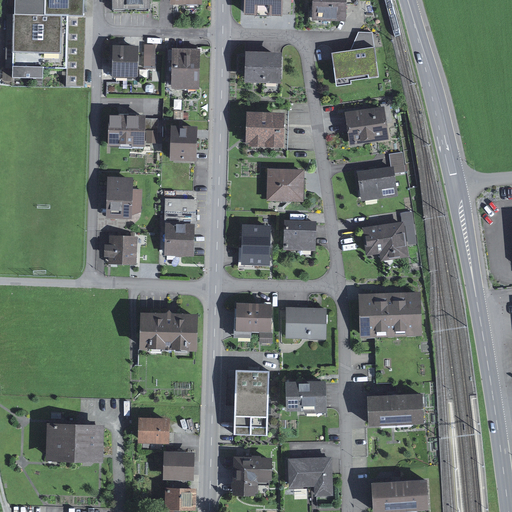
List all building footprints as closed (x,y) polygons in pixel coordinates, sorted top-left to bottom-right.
[(11,0),(11,78),(41,78),(41,67),(66,68),(66,16),(77,17),(77,0),(11,0)] [(244,0),(244,13),(279,14),(279,0),(244,0)] [(315,0),(315,16),(349,16),(349,0),(315,0)] [(168,83),(195,84),(196,51),(170,50),(168,83)] [(110,51),(110,77),(140,77),(140,51),(110,51)] [(334,56),(337,79),(369,74),(365,51),(334,56)] [(248,56),(247,79),(280,80),(280,56),(248,56)] [(345,114),(349,142),(383,137),(379,109),(345,114)] [(245,113),(244,143),(280,144),(281,114),(245,113)] [(141,118),(107,118),(107,145),(141,145),(141,118)] [(168,159),(195,158),(193,127),(167,129),(168,159)] [(358,173),(361,196),(392,192),(389,168),(358,173)] [(267,171),(267,199),(300,199),(301,171),(267,171)] [(107,180),(105,218),(128,219),(131,181),(107,180)] [(197,188),(166,187),(166,209),(196,209),(197,188)] [(192,220),(163,219),(161,255),(190,256),(192,220)] [(313,222),(284,221),(283,244),(312,245),(313,222)] [(399,223),(362,229),(366,253),(402,247),(399,223)] [(244,225),(240,261),(264,263),(267,228),(244,225)] [(108,236),(108,262),(135,262),(135,236),(108,236)] [(359,297),(360,334),(421,332),(419,295),(359,297)] [(235,306),(235,330),(271,331),(271,306),(235,306)] [(325,312),(286,311),(285,340),(324,341),(325,312)] [(137,351),(195,350),(195,316),(137,316),(137,351)] [(230,367),(229,437),(269,438),(271,368),(230,367)] [(287,383),(287,410),(322,410),(322,384),(287,383)] [(368,399),(369,426),(423,424),(422,397),(368,399)] [(164,420),(138,419),(138,438),(164,439),(164,420)] [(51,426),(49,456),(98,458),(99,428),(51,426)] [(188,455),(166,455),(165,507),(187,507),(188,455)] [(286,460),(288,486),(313,484),(314,495),(330,494),(328,458),(286,460)] [(230,461),(230,495),(252,495),(252,481),(267,481),(267,461),(230,461)] [(373,486),(374,511),(379,511),(426,509),(424,483),(373,486)]
